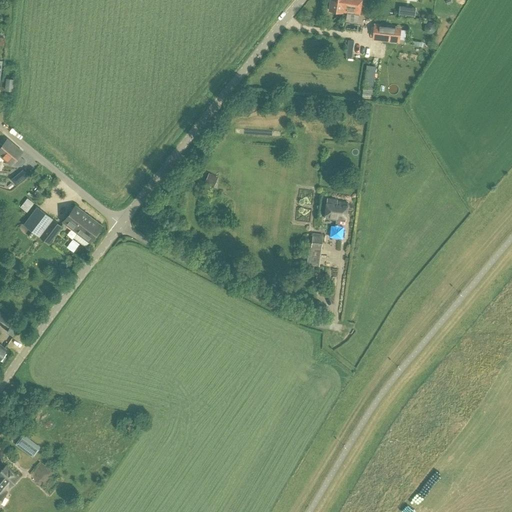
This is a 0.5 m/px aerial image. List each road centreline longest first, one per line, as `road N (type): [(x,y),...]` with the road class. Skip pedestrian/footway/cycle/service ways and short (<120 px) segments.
road 1 (unclassified): [(121,225),(304,0)]
road 2 (unclassified): [(339,327),(275,307),(121,225)]
road 3 (unclassified): [(0,391),(121,225)]
road 4 (unclassified): [(121,225),(0,126)]
